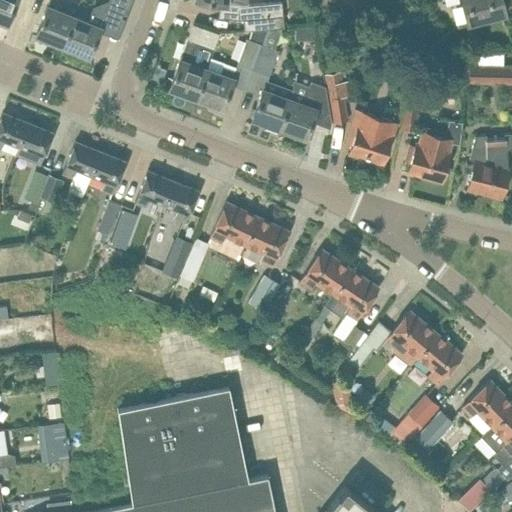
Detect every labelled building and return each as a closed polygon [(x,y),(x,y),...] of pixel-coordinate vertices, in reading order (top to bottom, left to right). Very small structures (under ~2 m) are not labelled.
[(0,0),(0,19),(7,23),(15,0),(0,0)] [(108,0),(104,11),(106,12),(121,18),(127,0),(108,0)] [(204,0),(238,5),(239,19),(248,18),(282,14),(281,2),(248,4),(246,0),(204,0)] [(461,0),(467,21),(504,11),(501,0),(461,0)] [(74,15),(47,4),(43,16),(35,34),(62,45),(74,15)] [(98,31),(104,15),(91,10),(87,20),(74,15),(62,45),(88,55),(91,48),(98,31)] [(282,15),(282,14),(248,18),(248,28),(268,27),(268,28),(279,27),(279,16),(282,15)] [(188,39),(213,48),(219,33),(194,23),(188,39)] [(251,30),(248,38),(245,37),(237,62),(253,68),(262,43),(266,28),(268,28),(268,27),(248,28),(249,30),(251,30)] [(253,68),(269,74),(277,49),(262,43),(253,68)] [(478,63),(504,62),(504,50),(477,51),(478,63)] [(206,68),(198,65),(179,58),(168,87),(196,97),(206,68)] [(235,70),(208,61),(206,68),(196,97),(222,107),(235,70)] [(511,83),(511,64),(468,63),(467,82),(511,83)] [(347,80),(342,81),(339,69),(323,72),(332,122),(349,119),(345,96),(350,95),(347,80)] [(326,87),(311,82),(303,103),(289,98),(278,127),(305,136),(312,118),(330,124),(331,120),(326,87)] [(289,98),(262,88),(251,117),(278,127),(289,98)] [(402,126),(413,127),(416,104),(405,103),(402,126)] [(352,137),(348,152),(382,163),(396,121),(355,107),(346,135),(352,137)] [(0,146),(0,147),(15,153),(18,145),(26,124),(27,121),(2,111),(1,114),(0,115),(0,146)] [(461,121),(449,119),(445,135),(419,128),(406,171),(441,181),(452,144),(458,145),(461,121)] [(18,145),(15,153),(29,158),(40,162),(45,149),(52,131),(27,121),(26,124),(18,145)] [(484,134),(474,134),(468,159),(473,160),(466,188),(501,196),(509,166),(507,166),(506,149),(511,148),(511,132),(504,133),(505,137),(484,138),(484,134)] [(62,171),(73,176),(68,186),(83,191),(90,174),(100,150),(75,140),(62,171)] [(112,192),(125,160),(100,150),(90,174),(105,180),(102,187),(112,192)] [(39,195),(48,173),(36,169),(25,198),(31,200),(36,202),(39,195)] [(147,169),(145,174),(134,201),(160,211),(162,204),(172,179),(147,169)] [(63,179),(48,173),(39,195),(54,201),(63,179)] [(185,221),(197,189),(172,179),(162,204),(177,210),(174,216),(185,221)] [(106,235),(119,203),(108,199),(96,230),(106,235)] [(225,200),(217,218),(209,236),(207,243),(209,244),(208,245),(237,258),(238,254),(257,215),(225,200)] [(122,207),(118,219),(133,224),(137,213),(122,207)] [(20,209),(17,217),(29,222),(32,214),(20,209)] [(288,229),(257,215),(238,254),(257,263),(259,259),(272,265),(288,229)] [(176,235),(162,269),(177,275),(190,241),(176,235)] [(207,243),(195,237),(178,275),(192,281),(208,245),(209,244),(207,243)] [(321,247),(299,279),(311,287),(315,280),(332,292),(350,267),(321,247)] [(350,267),(332,292),(327,298),(323,305),(323,306),(329,310),(341,317),(345,310),(356,318),(378,286),(350,267)] [(264,310),(279,283),(263,274),(247,301),(264,310)] [(435,331),(408,309),(403,315),(395,324),(390,330),(383,339),(394,347),(410,361),(415,355),(435,331)] [(315,318),(306,331),(312,335),(321,322),(315,318)] [(341,341),(352,348),(363,331),(353,324),(342,339),(341,341)] [(415,355),(431,368),(426,374),(437,383),(461,353),(435,331),(415,355)] [(362,339),(348,358),(358,365),(369,350),(372,346),(362,339)] [(291,353),(283,365),(289,369),(305,345),(299,341),(291,353)] [(511,402),(489,378),(461,405),(471,416),(477,410),(491,424),(511,404),(511,402)] [(274,511),(266,471),(262,472),(243,477),(222,384),(111,406),(125,504),(95,508),(72,511),(66,511),(274,511)] [(47,420),(62,418),(59,388),(43,390),(47,420)] [(420,425),(437,406),(424,394),(407,412),(410,415),(403,423),(411,430),(418,423),(420,425)] [(509,455),(511,452),(511,404),(491,424),(479,436),(494,452),(501,446),(509,455)] [(441,410),(405,447),(417,458),(453,421),(441,410)] [(63,421),(37,425),(39,444),(66,440),(63,421)] [(494,490),(507,477),(496,466),(496,465),(482,478),(490,486),(494,490)] [(511,481),(501,488),(508,499),(511,497),(511,481)] [(378,511),(345,485),(322,511),(378,511)] [(460,496),(470,508),(480,499),(470,487),(460,496)] [(70,499),(59,501),(59,511),(66,511),(72,511),(70,499)]
